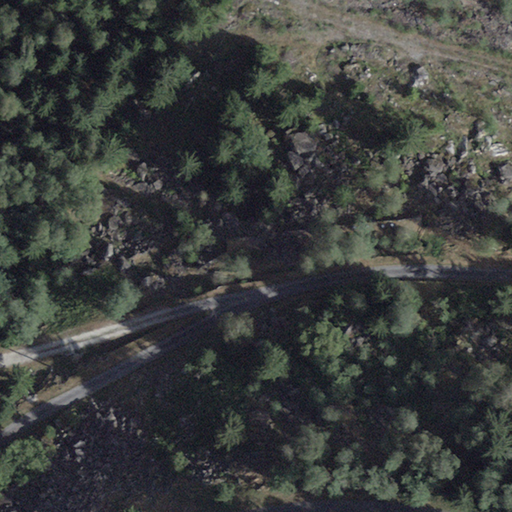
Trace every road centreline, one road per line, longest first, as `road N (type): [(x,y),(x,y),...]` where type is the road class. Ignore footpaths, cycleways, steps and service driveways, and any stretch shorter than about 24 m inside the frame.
road 1 (track): [(511,275),(373,273),(276,292),(47,399),(0,438)]
road 2 (track): [(276,292),(0,361)]
